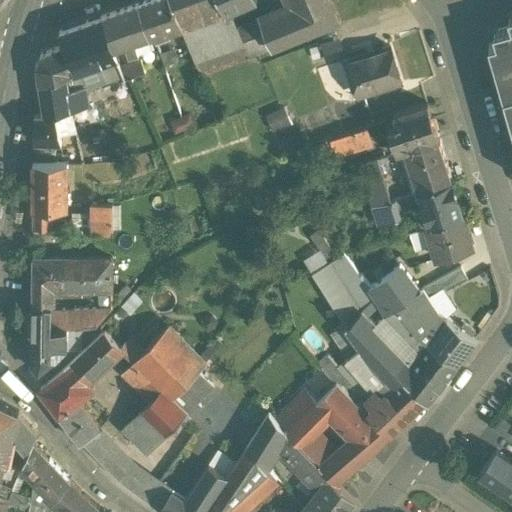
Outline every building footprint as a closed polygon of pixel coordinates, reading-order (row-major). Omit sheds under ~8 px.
[(171,0),(147,0),(138,3),(150,37),(155,35),(156,38),(170,33),(169,31),(183,26),(171,0)] [(218,0),(171,0),(183,26),(224,11),(218,0)] [(218,0),(224,11),(226,10),(248,0),(218,0)] [(298,0),(299,1),(261,18),(262,20),(271,46),(340,19),(331,0),(298,0)] [(138,3),(101,16),(112,49),(150,37),(138,3)] [(224,11),(183,26),(195,55),(237,41),(226,10),(224,11)] [(511,10),(510,11),(511,16),(511,22),(494,27),(497,38),(488,40),(504,96),(511,122),(511,10)] [(64,44),(41,53),(37,67),(39,83),(66,75),(66,78),(77,74),(104,63),(115,59),(112,49),(101,16),(59,30),(64,44)] [(262,20),(251,25),(252,26),(240,31),(243,39),(249,54),(271,46),(262,20)] [(342,36),(313,43),(318,63),(347,56),(342,36)] [(237,41),(195,55),(203,73),(249,54),(243,39),(237,41)] [(391,45),(348,59),(353,77),(358,75),(363,92),(402,80),(391,45)] [(148,57),(119,68),(122,73),(125,79),(152,69),(148,57)] [(115,59),(104,63),(107,74),(109,77),(110,77),(122,73),(119,68),(115,59)] [(109,77),(107,74),(100,76),(103,85),(112,82),(110,77),(109,77)] [(66,75),(39,83),(44,115),(35,114),(33,141),(61,142),(59,129),(55,114),(71,108),(68,90),(66,78),(66,75)] [(89,85),(79,88),(80,96),(90,93),(89,85)] [(79,88),(68,90),(71,108),(71,109),(82,106),(80,96),(79,88)] [(267,111),(275,128),(295,120),(287,102),(267,111)] [(428,102),(394,113),(397,123),(395,123),(396,125),(389,127),(397,152),(407,149),(440,138),(428,102)] [(337,155),(373,142),(366,125),(330,138),(337,155)] [(440,138),(407,149),(420,190),(453,180),(440,138)] [(54,150),(33,150),(33,161),(53,161),(54,150)] [(378,157),(361,163),(375,205),(391,199),(378,157)] [(53,161),(33,161),(33,207),(52,207),(67,207),(67,161),(53,161)] [(420,190),(418,191),(428,223),(463,213),(453,180),(420,190)] [(406,194),(391,199),(395,211),(407,207),(409,202),(406,194)] [(391,199),(375,205),(385,237),(401,231),(395,211),(391,199)] [(112,201),(91,202),(91,230),(111,230),(112,201)] [(52,228),(52,207),(33,207),(33,228),(52,228)] [(428,223),(427,224),(433,241),(437,254),(473,243),(464,213),(463,213),(428,223)] [(427,224),(410,229),(416,246),(433,241),(427,224)] [(318,229),(311,234),(329,261),(337,256),(318,229)] [(401,231),(385,237),(394,253),(416,246),(410,229),(401,231)] [(385,237),(361,254),(369,267),(362,272),(370,284),(400,263),(394,253),(385,237)] [(377,297),(345,251),(312,272),(346,323),(363,309),(377,297)] [(111,256),(33,256),(33,303),(51,304),(51,285),(111,286),(111,256)] [(400,263),(370,284),(377,293),(384,309),(396,304),(419,288),(400,263)] [(461,266),(419,288),(425,296),(444,287),(445,289),(467,278),(461,266)] [(436,312),(419,288),(396,304),(416,330),(428,342),(430,339),(458,362),(476,337),(472,334),(475,331),(464,322),(461,326),(447,317),(438,310),(436,312)] [(142,300),(136,292),(123,304),(130,311),(142,300)] [(51,304),(33,303),(31,347),(32,364),(38,372),(52,360),(67,345),(68,327),(50,330),(51,310),(51,304)] [(371,317),(363,309),(346,323),(360,345),(362,348),(383,372),(395,383),(406,376),(404,374),(413,361),(422,349),(410,337),(416,330),(396,304),(384,309),(374,321),(371,317)] [(111,307),(51,310),(50,330),(68,327),(96,324),(111,307)] [(353,397),(368,413),(375,406),(370,401),(370,396),(375,391),(377,391),(360,372),(369,360),(392,387),(395,383),(383,372),(362,348),(360,345),(346,323),(332,335),(347,358),(338,365),(328,354),(318,361),(326,368),(337,380),(348,391),(352,387),(357,393),(353,397)] [(167,324),(133,359),(147,373),(162,387),(172,397),(198,369),(205,361),(167,324)] [(104,329),(63,369),(39,388),(81,440),(99,427),(79,399),(94,387),(88,378),(121,347),(104,329)] [(428,342),(416,330),(410,337),(422,349),(428,342)] [(413,361),(404,374),(406,376),(407,377),(425,398),(429,402),(458,362),(430,339),(428,342),(422,349),(413,361)] [(200,355),(205,361),(215,351),(209,346),(200,355)] [(133,359),(122,371),(137,384),(147,373),(133,359)] [(392,387),(369,360),(360,372),(377,391),(380,391),(384,395),(381,397),(383,399),(392,387)] [(326,368),(306,388),(317,400),(337,380),(326,368)] [(214,385),(198,369),(172,397),(188,411),(192,415),(201,405),(198,402),(214,385)] [(383,399),(375,406),(368,413),(387,432),(425,398),(407,377),(394,389),(392,387),(383,399)] [(348,391),(337,380),(317,400),(333,416),(353,397),(348,391)] [(162,387),(158,385),(126,417),(129,420),(142,408),(162,387)] [(162,387),(142,408),(167,432),(182,417),(188,411),(172,397),(162,387)] [(357,393),(352,387),(348,391),(353,397),(357,393)] [(306,388),(275,417),(287,430),(290,433),(307,417),(319,429),(333,416),(317,400),(306,388)] [(377,391),(375,391),(370,396),(370,401),(375,406),(383,399),(381,397),(384,395),(380,391),(377,391)] [(368,413),(353,397),(333,416),(352,435),(357,441),(367,452),(387,432),(368,413)] [(0,401),(0,458),(5,461),(8,462),(13,436),(18,410),(0,401)] [(150,450),(167,432),(142,408),(129,420),(125,425),(150,450)] [(275,417),(268,408),(248,441),(266,461),(274,451),(287,430),(275,417)] [(37,430),(18,410),(13,436),(28,452),(33,440),(37,430)] [(192,415),(188,411),(182,417),(187,421),(192,415)] [(319,429),(307,417),(290,433),(302,445),(321,465),(338,449),(319,429)] [(133,460),(99,427),(81,440),(118,477),(158,506),(170,487),(133,460)] [(290,433),(287,430),(274,451),(315,495),(320,488),(288,454),(302,445),(290,433)] [(338,449),(321,465),(331,475),(337,481),(367,452),(357,441),(352,435),(338,449)] [(49,456),(33,440),(28,452),(25,460),(21,468),(35,479),(49,456)] [(228,473),(208,505),(217,511),(235,511),(242,506),(278,475),(266,461),(248,441),(228,473)] [(321,465),(302,445),(288,454),(320,488),(331,475),(321,465)] [(511,459),(496,448),(478,474),(511,497),(511,459)] [(70,478),(49,456),(35,479),(42,487),(54,499),(70,478)] [(209,461),(186,497),(185,496),(175,511),(203,511),(208,505),(228,473),(209,461)] [(315,495),(305,507),(306,507),(309,511),(344,511),(355,499),(337,481),(331,475),(320,488),(315,495)] [(70,478),(54,499),(66,511),(90,511),(98,504),(81,490),(70,478)] [(42,487),(35,479),(31,499),(29,511),(42,511),(43,510),(44,506),(39,505),(42,487)] [(170,487),(158,506),(167,511),(175,511),(185,496),(170,487)] [(29,511),(31,499),(12,490),(11,493),(9,497),(7,505),(27,511),(29,511)] [(0,494),(0,511),(5,511),(7,505),(9,497),(4,495),(0,494)]
